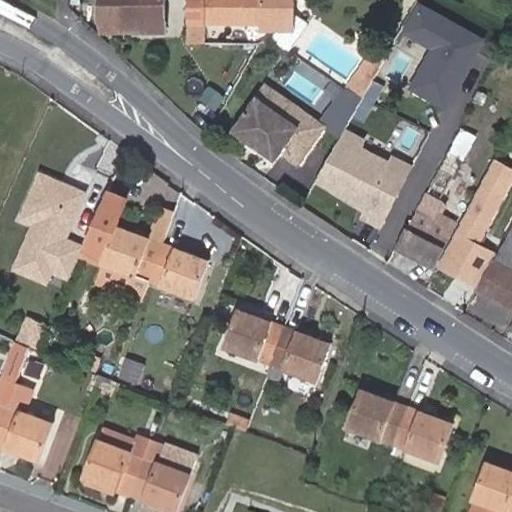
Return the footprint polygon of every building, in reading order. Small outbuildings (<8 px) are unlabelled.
[(162,33),(161,0),(96,0),(97,18),(101,33),(162,33)] [(182,0),(183,42),(199,41),(198,22),(253,22),(253,28),(287,28),(287,0),(182,0)] [(395,0),(392,6),(404,13),(411,0),(395,0)] [(491,39),(424,2),(407,34),(437,50),(415,91),(452,111),(491,39)] [(367,95),(393,50),(377,40),(351,85),(367,95)] [(299,105),(254,79),(247,92),(291,118),(299,105)] [(226,129),(272,155),(276,147),(294,157),(310,128),(317,116),(308,110),(299,105),(291,118),(247,92),(226,129)] [(321,136),(337,118),(316,101),(308,110),(317,116),(310,128),(321,136)] [(416,170),(347,131),(317,184),(386,223),(416,170)] [(442,273),(469,286),(511,197),(511,163),(498,157),(442,273)] [(52,238),(74,193),(30,172),(8,216),(21,222),(34,228),(18,260),(55,278),(70,247),(52,238)] [(98,190),(83,221),(108,230),(120,197),(98,190)] [(438,242),(448,223),(450,218),(442,213),(447,204),(424,191),(395,246),(429,266),(441,243),(438,242)] [(165,212),(149,206),(137,240),(153,246),(165,212)] [(133,301),(139,283),(153,246),(137,240),(108,230),(83,221),(70,246),(92,261),(91,265),(93,267),(86,284),(133,301)] [(55,278),(18,260),(34,228),(21,222),(0,265),(49,289),(55,278)] [(511,260),(511,241),(504,237),(474,290),(505,307),(511,295),(511,273),(506,271),(511,260)] [(201,264),(153,246),(139,283),(186,302),(201,264)] [(511,335),(511,310),(502,331),(511,335)] [(264,369),(278,329),(233,311),(218,351),(264,369)] [(323,346),(278,329),(264,369),(309,385),(323,346)] [(30,357),(24,373),(40,378),(46,363),(30,357)] [(34,386),(15,378),(13,383),(0,422),(0,446),(37,461),(53,415),(28,405),(34,386)] [(0,422),(13,383),(0,378),(0,422)] [(388,447),(403,407),(356,390),(341,430),(388,447)] [(448,424),(403,407),(388,447),(434,464),(448,424)] [(246,422),(227,416),(223,426),(242,434),(246,422)] [(131,455),(135,443),(103,431),(99,443),(131,455)] [(85,481),(129,498),(149,442),(137,438),(135,443),(131,455),(99,443),(85,481)] [(149,442),(129,498),(167,511),(176,511),(193,465),(160,453),(162,447),(149,442)] [(511,511),(511,471),(484,462),(470,499),(503,511),(502,511),(511,511)] [(502,511),(503,511),(470,499),(465,511),(502,511)]
